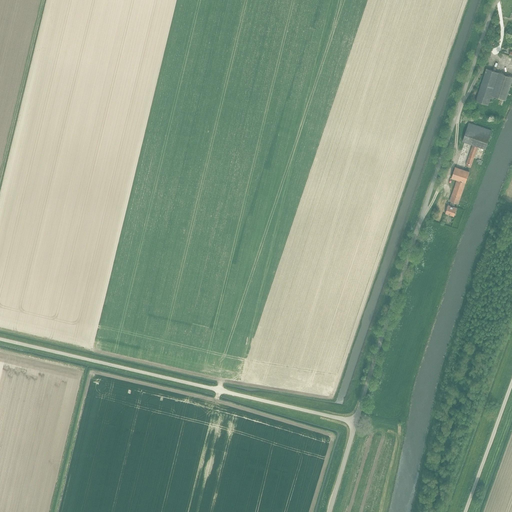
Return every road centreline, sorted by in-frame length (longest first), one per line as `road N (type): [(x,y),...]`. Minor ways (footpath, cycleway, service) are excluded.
road 1 (unclassified): [(355,422),(495,0)]
road 2 (unclassified): [(355,422),(0,339)]
road 3 (unclassified): [(465,511),(511,384)]
